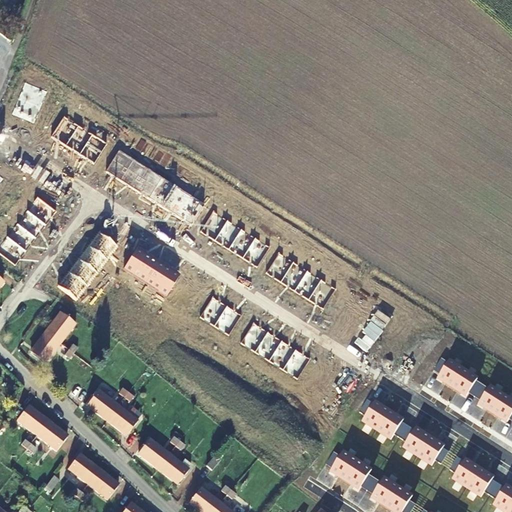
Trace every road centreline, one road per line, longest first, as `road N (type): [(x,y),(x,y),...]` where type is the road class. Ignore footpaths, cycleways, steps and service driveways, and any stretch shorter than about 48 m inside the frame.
road 1 (residential): [(511,462),(96,197)]
road 2 (residential): [(166,511),(0,352)]
road 3 (residential): [(0,322),(96,197)]
